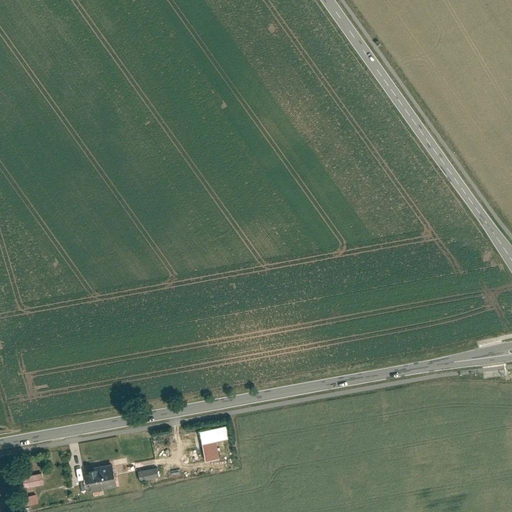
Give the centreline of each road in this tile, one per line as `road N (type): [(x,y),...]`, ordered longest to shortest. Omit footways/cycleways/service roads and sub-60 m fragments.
road 1 (tertiary): [(511,353),(0,443)]
road 2 (tertiary): [(326,0),(511,255)]
